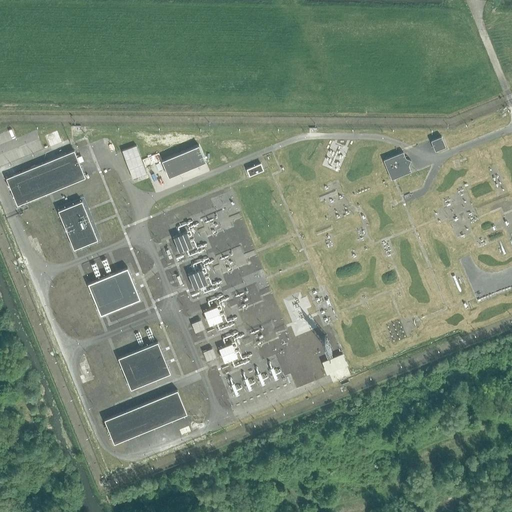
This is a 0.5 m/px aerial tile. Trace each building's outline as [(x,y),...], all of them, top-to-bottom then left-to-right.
[(50,139),(55,150),(66,145),(61,134),(50,139)] [(441,136),(430,141),(435,151),(445,147),(441,136)] [(146,173),(136,145),(122,150),(132,178),(146,173)] [(6,178),(17,205),(85,177),(74,150),(6,178)] [(403,152),(383,160),(391,180),(411,172),(408,165),(411,160),(405,158),(403,152)] [(261,163),(246,169),(249,176),(264,170),(261,163)] [(82,200),(58,210),(73,249),(98,239),(82,200)] [(178,236),(184,251),(197,245),(191,230),(178,236)] [(127,268),(88,284),(100,314),(139,299),(127,268)] [(199,287),(211,281),(205,268),(192,273),(199,287)] [(217,306),(203,311),(209,325),(222,320),(217,306)] [(204,329),(201,319),(191,323),(195,332),(204,329)] [(118,358),(131,389),(170,373),(157,341),(118,358)] [(237,357),(232,343),(219,348),(224,362),(237,357)] [(203,352),(206,361),(216,357),(212,348),(203,352)] [(347,364),(343,353),(321,362),(326,373),(347,364)] [(104,419),(114,443),(187,413),(177,389),(104,419)]
